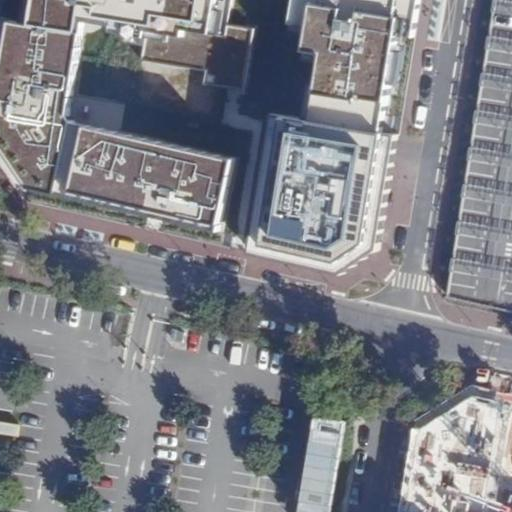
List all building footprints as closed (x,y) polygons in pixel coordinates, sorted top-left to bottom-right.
[(38,0),(35,25),(85,33),(88,19),(115,24),(114,31),(147,36),(148,29),(187,36),(188,30),(228,37),(230,26),(234,0),(38,0)] [(317,121),(386,133),(404,18),(419,20),(422,0),(300,0),(295,32),(314,35),(312,51),(328,53),(317,121)] [(511,0),(504,0),(485,120),(456,286),(511,298),(511,0)] [(35,25),(14,21),(0,104),(0,137),(34,188),(223,231),(239,160),(86,125),(73,108),(85,33),(35,25)] [(253,30),(230,26),(228,37),(188,30),(187,36),(148,29),(147,36),(143,57),(209,68),(206,81),(243,87),(253,30)] [(401,136),(386,133),(317,121),(278,115),(254,254),(346,275),(382,250),(401,136)]
